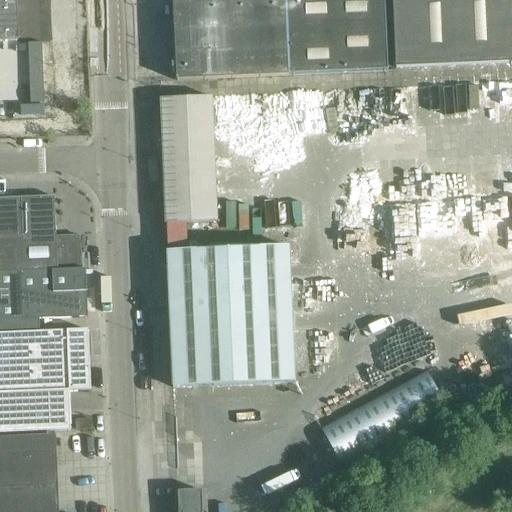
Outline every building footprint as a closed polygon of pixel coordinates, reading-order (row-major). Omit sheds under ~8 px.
[(17,0),(0,0),(0,44),(19,44),(17,0)] [(386,0),(173,0),(177,82),(289,77),(389,72),(386,0)] [(511,0),(391,0),(395,69),(511,63),(511,0)] [(161,101),(167,225),(218,223),(212,99),(161,101)] [(0,199),(0,273),(81,270),(80,236),(57,237),(56,197),(0,199)] [(169,254),(174,388),(294,383),(289,249),(169,254)] [(86,270),(81,270),(0,273),(0,332),(40,331),(40,325),(40,319),(88,317),(86,270)] [(70,400),(69,393),(90,392),(88,331),(0,334),(0,434),(71,433),(70,400)] [(323,432),(342,466),(449,409),(425,373),(323,432)] [(77,422),(77,431),(92,431),(92,422),(77,422)] [(0,511),(60,511),(59,477),(57,436),(0,438),(0,511)] [(203,511),(202,467),(178,468),(179,511),(203,511)]
